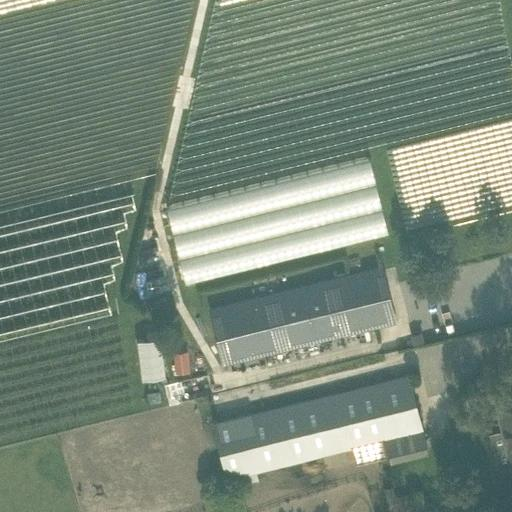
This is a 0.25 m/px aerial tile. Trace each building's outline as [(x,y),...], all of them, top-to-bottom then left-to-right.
[(180,91),(196,92),(199,68),(182,66),(180,91)] [(187,277),(391,232),(374,156),(170,201),(187,277)] [(381,266),(361,270),(210,307),(223,362),(394,320),(381,266)] [(421,329),(411,332),(414,343),(424,340),(421,329)] [(143,377),(167,376),(166,335),(142,336),(143,377)] [(188,351),(181,351),(181,357),(172,358),(173,373),(190,371),(188,351)] [(408,374),(388,379),(213,422),(226,476),(421,429),(408,374)] [(511,405),(498,408),(503,428),(511,464),(511,405)]
